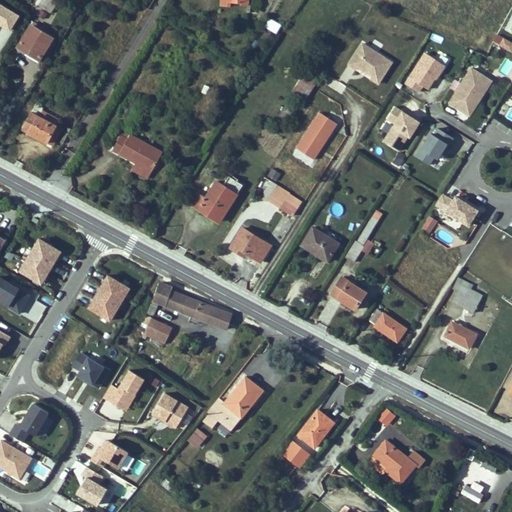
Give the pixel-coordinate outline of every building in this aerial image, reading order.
[(58,2),(55,0),(37,0),(36,3),(51,12),(58,2)] [(0,53),(20,17),(0,5),(0,28),(0,53)] [(42,17),(46,12),(41,9),(38,14),(42,17)] [(276,33),(281,25),(270,18),(265,26),(276,33)] [(38,62),(52,38),(45,34),(41,32),(43,29),(44,27),(33,21),(30,25),(17,46),(25,51),(24,53),(38,62)] [(511,43),(505,40),(502,46),(511,52),(511,43)] [(392,62),(362,43),(349,64),(356,69),(357,67),(371,76),(370,78),(378,83),(392,62)] [(444,66),(424,55),(409,78),(428,90),(444,66)] [(492,82),(468,67),(458,83),(454,81),(449,89),(453,91),(445,103),(468,118),(492,82)] [(304,100),(317,81),(305,73),(293,92),(304,100)] [(128,118),(135,105),(129,102),(122,114),(128,118)] [(55,126),(59,119),(42,110),(44,107),(36,103),(23,129),(30,133),(31,131),(36,133),(35,136),(47,142),(47,141),(55,126)] [(288,120),(294,112),(285,106),(280,114),(288,120)] [(425,127),(394,107),(388,121),(394,125),(383,143),(400,153),(410,137),(416,141),(425,127)] [(338,122),(320,111),(297,145),(315,157),(338,122)] [(53,144),(61,129),(55,126),(47,141),(53,144)] [(433,134),(430,132),(415,155),(433,166),(451,137),(437,128),(433,134)] [(131,134),(124,130),(121,135),(129,139),(131,134)] [(162,151),(131,134),(129,139),(121,135),(113,150),(136,163),(142,166),(144,163),(153,168),(162,151)] [(147,178),(153,168),(144,163),(142,166),(136,163),(132,170),(147,178)] [(297,180),(277,169),(273,178),(292,189),(297,180)] [(221,219),(243,185),(229,176),(223,186),(216,181),(205,198),(198,194),(192,204),(207,214),(209,211),(221,219)] [(268,200),(277,185),(279,182),(272,178),(261,198),(267,202),(268,200)] [(281,208),(290,194),(290,193),(277,185),(268,200),(281,208)] [(292,215),(301,201),(290,194),(281,208),(292,215)] [(482,212),(455,196),(445,212),(472,228),(482,212)] [(363,245),(382,214),(376,210),(357,241),(356,240),(345,257),(354,262),(362,250),(364,246),(363,245)] [(221,219),(209,211),(207,214),(219,222),(221,219)] [(429,215),(421,228),(428,233),(436,220),(429,215)] [(271,245),(242,227),(230,247),(236,251),(238,247),(241,250),(260,261),(271,245)] [(328,261),(338,244),(328,237),(312,228),(301,245),(328,261)] [(342,239),(331,232),(328,237),(338,244),(342,239)] [(59,250),(38,237),(19,269),(39,282),(59,250)] [(368,253),(374,243),(368,240),(364,246),(362,250),(368,253)] [(13,263),(16,256),(7,252),(4,259),(13,263)] [(129,286),(108,273),(89,306),(109,318),(129,286)] [(30,294),(0,276),(0,292),(2,294),(0,296),(0,301),(19,313),(30,294)] [(355,309),(366,292),(342,277),(331,294),(355,309)] [(470,284),(458,278),(453,287),(457,289),(460,284),(468,288),(470,284)] [(206,305),(171,291),(172,287),(159,282),(153,300),(191,315),(227,329),(232,315),(206,305)] [(473,298),(476,292),(468,288),(460,284),(457,289),(451,301),(474,313),(479,301),(473,298)] [(479,301),(483,296),(476,292),(473,298),(479,301)] [(406,329),(377,309),(370,320),(375,323),(374,325),(397,342),(406,329)] [(203,319),(191,315),(189,322),(200,326),(203,319)] [(165,344),(172,328),(147,316),(144,322),(148,324),(144,334),(165,344)] [(469,348),(476,334),(452,321),(444,335),(469,348)] [(0,329),(0,351),(10,335),(0,329)] [(74,349),(66,362),(74,367),(71,371),(92,384),(102,368),(74,349)] [(102,416),(107,404),(129,413),(144,380),(127,372),(120,389),(107,384),(94,412),(102,416)] [(232,429),(251,406),(261,393),(251,385),(253,383),(245,376),(224,403),(218,398),(208,411),(210,412),(204,420),(213,427),(219,419),(232,429)] [(263,390),(253,383),(251,385),(261,393),(263,390)] [(186,404),(166,391),(153,412),(174,424),(186,404)] [(62,425),(34,408),(28,418),(27,417),(20,428),(49,446),(62,425)] [(395,416),(385,408),(378,416),(388,424),(395,416)] [(323,433),(332,421),(318,410),(299,434),(314,446),(324,434),(323,433)] [(198,447),(206,436),(201,431),(197,436),(194,433),(189,439),(198,447)] [(97,452),(93,459),(104,466),(109,459),(122,467),(132,450),(113,439),(103,455),(97,452)] [(418,467),(424,460),(414,451),(408,458),(386,440),(374,456),(373,456),(369,461),(384,474),(386,471),(401,482),(415,465),(418,467)] [(35,464),(41,453),(22,441),(3,475),(18,484),(31,461),(35,464)] [(309,454),(293,442),(284,454),(300,466),(309,454)] [(209,450),(204,456),(217,465),(221,459),(209,450)] [(136,460),(131,471),(139,475),(144,463),(136,460)] [(105,475),(87,465),(82,473),(87,476),(78,491),(97,503),(106,487),(100,483),(105,475)] [(461,485),(464,479),(458,476),(455,483),(461,485)] [(173,485),(166,479),(161,484),(169,490),(173,485)]
